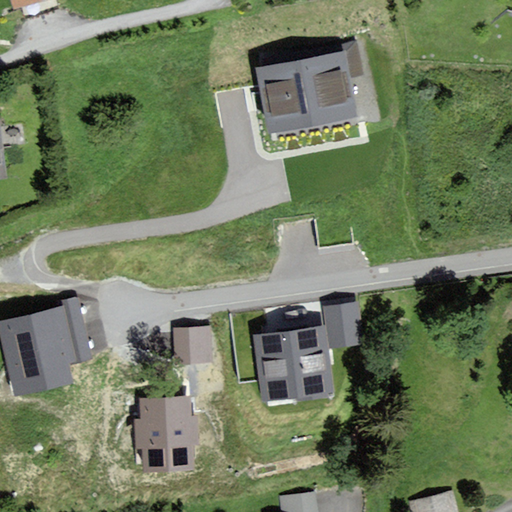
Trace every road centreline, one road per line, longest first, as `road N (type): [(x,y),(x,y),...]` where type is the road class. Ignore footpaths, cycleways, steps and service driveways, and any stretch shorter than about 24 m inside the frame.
road 1 (residential): [(511,256),(174,303),(117,303)]
road 2 (residential): [(0,63),(110,24),(223,1)]
